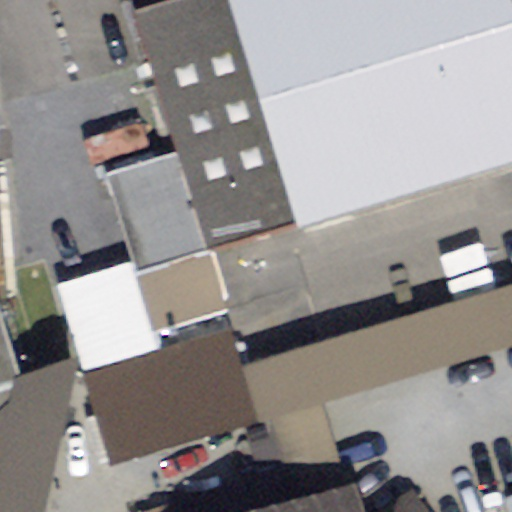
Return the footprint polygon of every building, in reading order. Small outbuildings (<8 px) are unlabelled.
[(303,226),(245,33),(234,0),(187,0),(133,17),(148,63),(175,158),(204,256),(206,255),(303,226)] [(234,0),(245,33),(303,226),(511,162),(511,39),(500,0),(234,0)] [(206,255),(204,256),(175,158),(107,178),(154,333),(224,312),(206,255)] [(0,463),(16,392),(0,342),(0,463)] [(271,485),(345,472),(333,404),(259,416),(271,485)]
